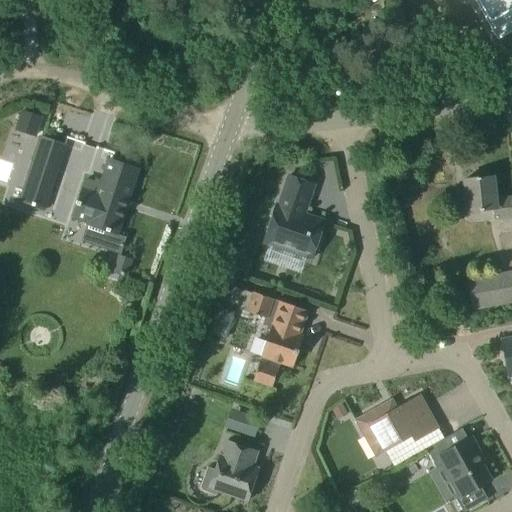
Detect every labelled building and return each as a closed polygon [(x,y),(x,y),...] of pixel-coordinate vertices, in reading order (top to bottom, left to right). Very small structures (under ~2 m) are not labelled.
[(511,0),(475,0),(490,27),(511,14),(511,0)] [(342,37),(330,44),(339,59),(351,52),(342,37)] [(22,109),(15,130),(36,138),(43,116),(22,109)] [(47,210),(65,145),(40,136),(21,202),(47,210)] [(139,169),(112,160),(108,159),(100,185),(86,180),(73,220),(65,217),(61,231),(83,237),(86,226),(118,234),(139,169)] [(264,242),(312,258),(325,221),(299,212),(302,206),(306,207),(314,185),(288,176),(278,205),(277,205),(264,242)] [(511,197),(496,200),(493,177),(464,180),(467,212),(494,209),(495,219),(511,217),(511,197)] [(132,258),(119,254),(114,272),(120,274),(118,282),(123,284),(132,258)] [(511,272),(468,280),(474,314),(511,306),(511,272)] [(308,311),(280,301),(280,302),(272,300),(273,299),(254,293),(253,294),(233,287),(227,304),(248,311),(247,312),(265,318),(263,325),(271,327),(261,356),(263,357),(261,362),(260,362),(253,381),(272,387),(279,368),(277,368),(279,362),(293,367),(300,348),(296,347),(299,338),(302,340),(303,337),(299,336),(308,311)] [(511,337),(502,339),(508,377),(510,377),(511,380),(511,337)] [(383,407),(378,407),(355,420),(370,447),(379,443),(384,452),(412,436),(415,442),(438,428),(419,395),(411,400),(409,401),(403,404),(388,412),(386,409),(383,407)] [(442,464),(461,497),(456,500),(462,511),(464,511),(487,499),(481,487),(491,481),(476,454),(479,452),(471,437),(464,441),(458,431),(425,450),(435,468),(442,464)] [(258,468),(253,467),(257,452),(226,441),(221,456),(220,455),(215,470),(208,468),(201,487),(202,490),(216,495),(217,491),(247,501),(258,468)]
